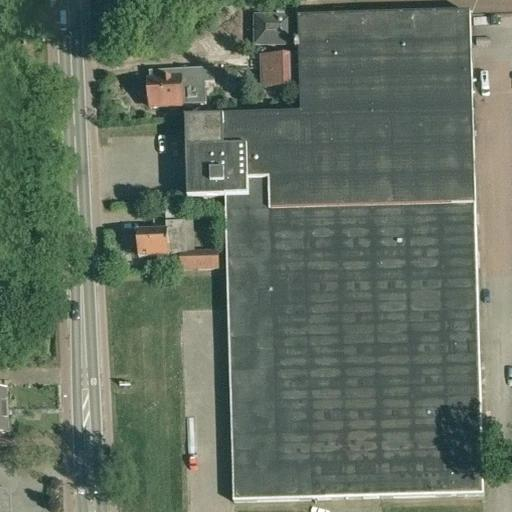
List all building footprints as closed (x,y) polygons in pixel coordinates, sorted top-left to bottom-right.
[(225,214),(228,344),(232,504),(358,500),(483,497),(478,337),(474,209),(474,207),(468,16),(362,18),(297,20),(300,116),(222,118),(222,119),(184,120),(186,200),(224,199),(225,214)] [(291,19),(276,19),(255,19),(255,46),(291,46),(291,19)] [(258,54),(259,88),(287,88),(286,53),(258,54)] [(150,71),(150,79),(150,82),(149,82),(150,110),(167,109),(168,111),(176,111),(177,108),(181,108),(181,107),(193,106),(202,106),(201,83),(211,82),(210,68),(150,71)] [(166,224),(166,232),(136,233),(137,236),(134,238),(135,246),(137,247),(138,259),(168,258),(168,257),(179,257),(183,257),(186,257),(185,224),(166,224)] [(186,257),(183,257),(179,257),(180,273),(219,271),(218,255),(186,257)] [(0,511),(8,511),(7,494),(0,494),(0,511)]
